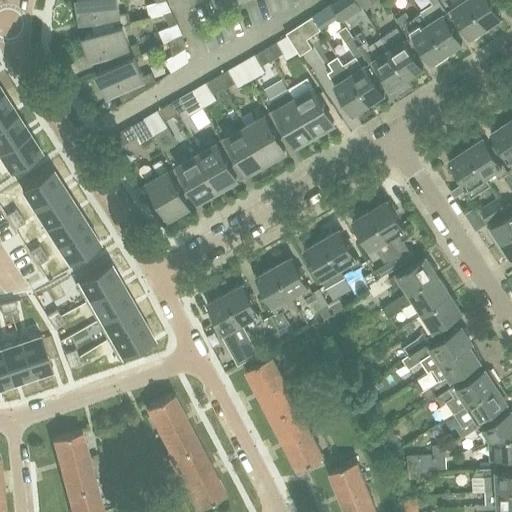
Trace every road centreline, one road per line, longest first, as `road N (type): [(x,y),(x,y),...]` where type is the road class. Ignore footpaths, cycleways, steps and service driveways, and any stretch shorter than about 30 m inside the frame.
road 1 (residential): [(155,272),(27,70),(12,24)]
road 2 (residential): [(155,272),(394,138)]
road 3 (residential): [(511,320),(394,138)]
road 4 (residential): [(13,416),(197,354)]
road 5 (residential): [(279,511),(197,354)]
road 6 (residential): [(394,138),(511,59)]
